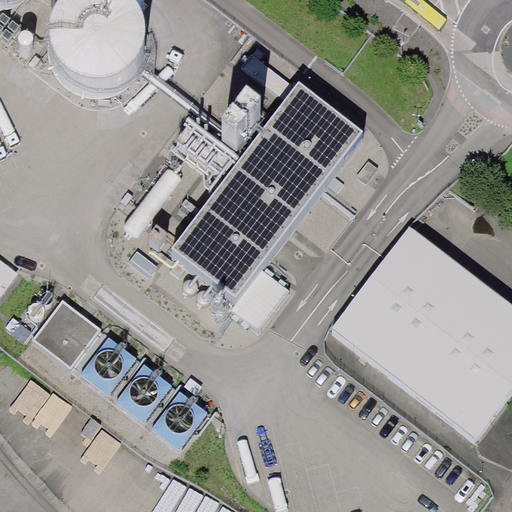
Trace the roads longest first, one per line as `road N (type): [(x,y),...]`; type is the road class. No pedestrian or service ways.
road 1 (unknown): [(57,232),(202,0)]
road 2 (unknown): [(431,164),(234,0)]
